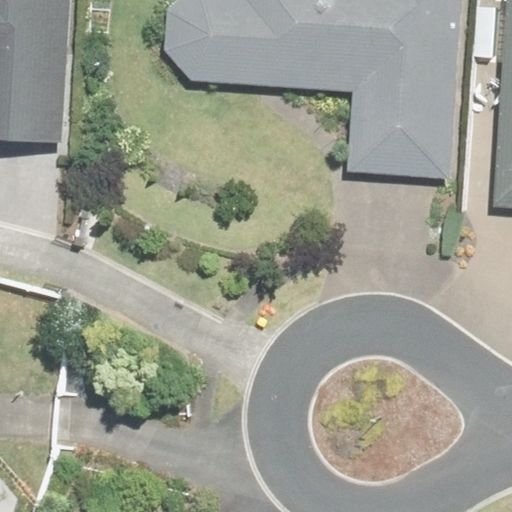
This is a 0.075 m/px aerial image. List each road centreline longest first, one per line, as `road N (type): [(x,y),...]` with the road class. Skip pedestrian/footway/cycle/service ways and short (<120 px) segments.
road 1 (residential): [(357,511),(330,505),(284,465),(276,398),(309,340),(347,326),(387,325),(444,354),(500,397)]
road 2 (residential): [(511,453),(401,511)]
